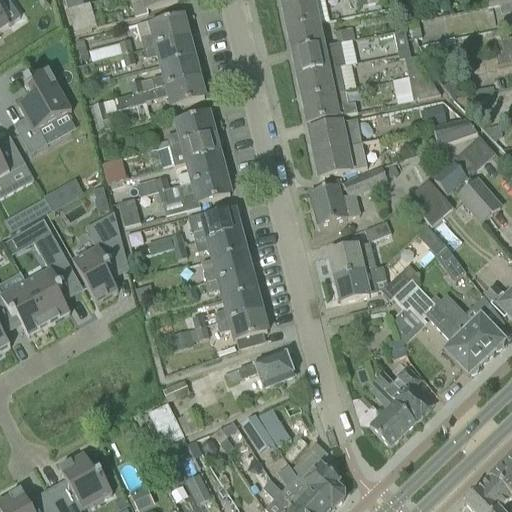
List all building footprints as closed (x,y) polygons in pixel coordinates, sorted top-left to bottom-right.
[(79,0),(73,0),(64,3),(67,14),(82,9),(79,0)] [(176,0),(128,0),(134,22),(146,19),(145,14),(178,6),(176,0)] [(327,0),(280,0),(282,10),(312,4),(311,4),(328,0),(327,0)] [(378,6),(376,0),(363,0),(367,10),(378,6)] [(499,10),(511,7),(511,0),(484,0),(487,12),(499,10)] [(312,4),(282,10),(287,34),(317,28),(328,25),(323,2),(312,4)] [(511,7),(499,10),(500,16),(511,14),(511,7)] [(96,31),(89,8),(67,14),(74,38),(96,31)] [(0,35),(8,30),(0,18),(0,35)] [(182,21),(149,30),(148,26),(136,29),(142,54),(187,42),(182,21)] [(417,26),(409,28),(413,44),(420,43),(417,26)] [(322,51),(317,28),(287,34),(292,57),(322,51)] [(337,48),(354,44),(351,33),(334,37),(337,48)] [(408,57),(404,36),(392,38),(397,59),(408,57)] [(187,42),(142,54),(145,65),(157,61),(160,71),(193,62),(187,42)] [(511,43),(496,46),(498,58),(510,56),(511,55),(511,43)] [(75,46),(80,64),(87,62),(83,44),(75,46)] [(128,46),(118,48),(88,56),(91,67),(111,61),(111,62),(121,59),(131,57),(128,46)] [(322,51),(292,57),(297,81),(339,72),(343,71),(339,49),(322,52),(322,51)] [(498,58),(497,58),(499,70),(511,67),(511,55),(510,56),(498,58)] [(131,57),(121,59),(124,71),(134,69),(131,57)] [(407,83),(426,79),(415,61),(403,63),(407,83)] [(193,62),(160,71),(163,81),(150,84),(153,94),(198,82),(193,62)] [(344,96),(339,72),(297,81),(302,104),(344,96)] [(26,127),(14,134),(29,160),(47,150),(38,135),(71,116),(48,76),(23,90),(31,104),(17,112),(24,124),(26,127)] [(439,101),(426,79),(407,83),(412,107),(439,101)] [(198,82),(153,94),(90,111),(97,136),(119,130),(116,117),(144,109),(144,108),(168,101),(171,112),(203,103),(198,82)] [(132,98),(141,96),(138,86),(129,88),(132,98)] [(347,110),(344,96),(302,104),(307,129),(356,118),(354,108),(347,110)] [(441,111),(426,114),(430,131),(445,128),(441,111)] [(165,141),(167,145),(156,148),(158,154),(213,139),(207,119),(175,127),(178,138),(165,141)] [(340,128),(309,135),(311,146),(310,149),(312,159),(345,152),(361,149),(356,124),(340,128)] [(433,133),(437,152),(475,139),(464,126),(433,133)] [(213,139),(168,151),(168,152),(171,161),(173,171),(174,171),(218,159),(213,139)] [(0,183),(25,170),(10,143),(0,148),(0,183)] [(146,156),(156,154),(153,143),(143,145),(146,156)] [(478,143),(455,164),(468,179),(492,158),(478,143)] [(345,152),(312,159),(314,170),(316,172),(319,183),(360,174),(367,173),(361,149),(345,152)] [(218,159),(174,171),(179,192),(224,180),(218,159)] [(120,164),(97,170),(102,191),(125,185),(120,164)] [(446,200),(466,183),(453,168),(433,185),(446,200)] [(347,224),(346,224),(358,221),(353,201),(368,194),(369,195),(387,188),(381,173),(338,191),(308,199),(317,232),(347,224)] [(229,200),(224,180),(179,192),(186,216),(199,213),(198,208),(229,200)] [(164,183),(155,186),(158,197),(168,195),(164,183)] [(74,185),(43,202),(44,204),(50,216),(51,217),(82,199),(74,185)] [(154,185),(136,190),(139,203),(158,197),(155,186),(154,185)] [(427,185),(408,203),(430,233),(452,214),(450,211),(428,187),(427,185)] [(499,213),(476,185),(457,201),(481,228),(499,213)] [(102,192),(92,195),(95,205),(105,202),(102,192)] [(170,205),(168,195),(158,197),(160,208),(170,205)] [(44,204),(17,218),(24,231),(50,216),(44,204)] [(136,212),(120,217),(124,233),(140,228),(136,212)] [(198,220),(187,223),(194,249),(239,237),(233,216),(199,225),(198,220)] [(96,253),(72,267),(95,309),(117,296),(109,281),(126,272),(126,273),(127,272),(113,218),(85,234),(96,253)] [(368,233),(373,246),(390,239),(385,227),(368,233)] [(149,247),(149,253),(167,253),(167,231),(134,232),(134,247),(149,247)] [(239,237),(194,249),(197,259),(209,255),(212,265),(244,257),(239,237)] [(48,275),(25,288),(48,330),(69,318),(61,304),(81,293),(50,238),(32,248),(48,275)] [(180,240),(169,243),(172,253),(172,254),(183,251),(180,240)] [(183,251),(172,254),(175,265),(186,262),(183,251)] [(357,258),(355,252),(328,258),(334,283),(373,274),(370,260),(364,261),(363,257),(357,258)] [(464,279),(445,252),(434,261),(453,287),(464,279)] [(244,257),(212,265),(215,275),(202,279),(205,289),(250,277),(244,257)] [(400,278),(399,277),(380,296),(390,306),(392,304),(409,287),(411,285),(417,279),(408,270),(400,278)] [(375,274),(373,274),(334,283),(340,309),(367,302),(377,300),(374,288),(386,286),(383,272),(375,274)] [(255,297),(250,277),(205,289),(208,299),(220,295),(223,305),(255,297)] [(411,285),(409,287),(392,304),(403,316),(422,298),(411,285)] [(0,297),(0,337),(1,337),(19,327),(27,342),(48,330),(25,288),(2,301),(0,297)] [(149,290),(134,295),(137,305),(152,300),(149,290)] [(511,295),(505,303),(493,291),(483,301),(503,321),(505,319),(511,326),(511,295)] [(194,292),(184,294),(187,306),(197,303),(194,292)] [(255,297),(223,305),(226,315),(213,319),(216,329),(261,317),(255,297)] [(445,301),(435,311),(485,364),(504,346),(479,321),(471,328),(468,325),(445,301)] [(485,364),(435,311),(425,321),(447,344),(447,345),(451,348),(443,356),(467,381),(485,364)] [(266,337),(261,317),(216,329),(219,339),(231,336),(234,346),(266,337)] [(195,335),(205,332),(201,320),(192,323),(195,335)] [(339,344),(360,338),(358,328),(336,334),(339,344)] [(205,332),(195,335),(198,346),(208,344),(205,332)] [(0,357),(9,352),(2,341),(0,337),(0,357)] [(188,337),(170,342),(173,353),(191,348),(188,337)] [(398,343),(385,349),(393,365),(406,358),(398,343)] [(284,357),(238,375),(222,381),(227,392),(258,381),(262,393),(293,382),(284,357)] [(383,379),(374,387),(415,428),(431,412),(412,393),(418,387),(406,375),(405,376),(392,389),(383,379)] [(189,399),(184,386),(161,395),(166,407),(189,399)] [(357,404),(351,406),(359,433),(368,433),(389,454),(415,428),(374,387),(367,394),(387,414),(380,421),(372,412),(368,416),(358,406),(357,404)] [(183,442),(167,410),(148,419),(157,438),(161,436),(168,450),(183,442)] [(203,432),(195,414),(176,422),(183,440),(203,432)] [(272,448),(254,420),(240,429),(259,457),(272,448)] [(212,439),(219,448),(226,442),(219,433),(212,439)] [(201,448),(200,454),(205,461),(210,463),(215,460),(216,454),(211,447),(206,445),(201,448)] [(306,473),(298,481),(330,511),(335,511),(343,504),(343,498),(335,490),(338,487),(326,476),(328,474),(320,466),(325,461),(315,450),(300,466),(306,473)] [(511,459),(490,481),(511,503),(511,459)] [(48,499),(47,499),(54,511),(87,511),(111,499),(100,478),(95,480),(83,460),(58,474),(67,489),(49,499),(48,499)] [(119,471),(133,511),(139,511),(150,508),(135,466),(119,471)] [(198,481),(185,487),(191,499),(204,492),(198,481)] [(287,492),(281,498),(296,511),(330,511),(298,481),(287,492)] [(502,511),(511,503),(490,481),(463,508),(467,511),(502,511)] [(20,495),(0,506),(0,511),(54,511),(47,499),(46,500),(47,500),(28,510),(20,495)] [(296,511),(281,498),(275,504),(267,511),(296,511)]
